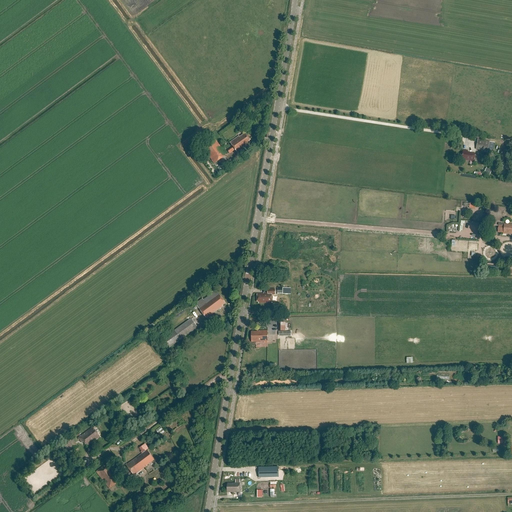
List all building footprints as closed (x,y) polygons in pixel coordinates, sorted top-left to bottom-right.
[(239,136),(230,143),(237,153),(251,143),(249,141),(250,141),(245,133),(240,137),(239,136)] [(217,142),(215,138),(202,147),(214,164),(226,155),(220,145),(221,144),(219,141),(217,142)] [(493,152),(495,142),(478,139),(476,149),(493,152)] [(468,151),(464,150),(462,159),(464,160),(463,161),(470,162),(470,161),(474,161),(475,153),(468,152),(468,151)] [(494,232),(495,224),(489,224),(489,223),(484,222),(484,228),(488,229),(488,232),(494,232)] [(503,233),(511,233),(511,224),(504,223),(504,225),(498,225),(498,232),(503,232),(503,233)] [(272,303),(272,295),(275,295),(275,288),(267,289),(267,292),(263,293),(257,294),(257,302),(259,302),(259,303),(272,303)] [(202,298),(195,303),(206,318),(222,306),(221,306),(225,303),(216,291),(203,300),(202,298)] [(191,318),(188,320),(162,338),(169,347),(198,327),(191,318)] [(267,342),(267,330),(257,330),(257,331),(251,331),(251,342),(264,342),(267,342)] [(159,436),(164,432),(160,427),(155,431),(159,436)] [(87,432),(78,439),(81,444),(83,442),(86,447),(99,438),(93,429),(88,433),(87,432)] [(78,448),(71,438),(63,443),(70,453),(78,448)] [(139,449),(143,454),(127,466),(135,475),(147,467),(147,466),(154,460),(147,451),(146,452),(142,447),(139,449)] [(117,484),(104,467),(97,473),(109,489),(117,484)] [(256,468),(256,479),(270,479),(270,468),(256,468)] [(228,493),(240,493),(240,481),(235,481),(235,484),(228,484),(228,487),(227,487),(227,491),(228,491),(228,493)]
